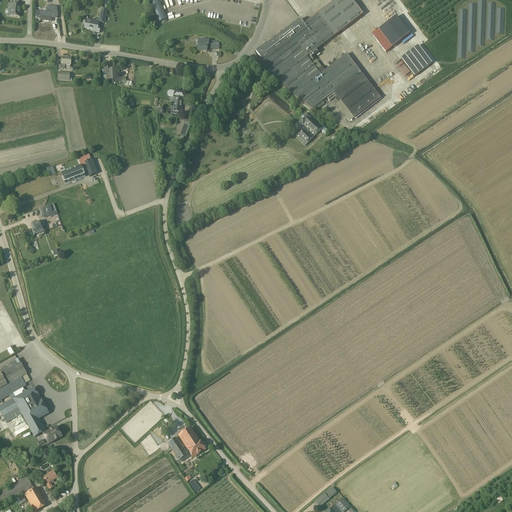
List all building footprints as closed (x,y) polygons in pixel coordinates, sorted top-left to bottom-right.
[(14,0),(14,4),(12,4),(11,16),(19,17),(21,5),(18,5),(18,0),(14,0)] [(377,95),(367,81),(347,55),(325,71),(322,68),(317,71),(307,58),(310,55),(312,58),(318,53),(316,51),(325,44),(334,38),(363,15),(351,0),(336,0),(317,15),(304,25),(300,19),(266,46),(265,45),(256,52),(261,59),(254,63),(312,109),(314,108),(316,110),(324,104),(322,102),(332,94),(332,95),(327,99),(329,102),(334,98),(338,103),(341,102),(337,105),(340,109),(344,106),(354,119),(380,99),(378,96),(380,95),(382,99),(394,90),(391,86),(392,86),(395,90),(404,82),(397,73),(387,80),(391,85),(387,80),(375,89),(379,94),(377,95)] [(57,15),(56,8),(47,6),(46,13),(36,12),(36,17),(40,18),(40,20),(51,22),(52,19),(57,19),(57,15)] [(235,16),(236,10),(224,7),(222,13),(235,16)] [(238,8),(235,23),(249,25),(251,10),(247,9),(247,8),(243,7),(242,9),(238,8)] [(83,24),(85,25),(84,29),(93,31),(93,32),(99,34),(100,27),(99,27),(100,23),(104,24),(107,10),(101,9),(99,22),(84,19),(83,24)] [(392,48),(410,35),(396,17),(378,30),(392,48)] [(333,39),(337,44),(346,36),(342,32),(333,39)] [(207,52),(207,49),(219,50),(219,42),(209,41),(198,41),(198,52),(207,52)] [(432,64),(418,46),(401,59),(414,77),(432,64)] [(400,59),(395,63),(406,76),(411,73),(400,59)] [(103,74),(107,73),(108,73),(109,75),(106,76),(107,81),(111,81),(111,84),(117,83),(116,83),(122,82),(122,77),(116,77),(116,68),(110,68),(110,70),(108,70),(108,65),(104,66),(104,69),(103,69),(103,74)] [(58,81),(60,81),(69,82),(70,73),(57,72),(58,81)] [(181,113),(183,99),(184,99),(185,93),(174,92),(173,98),(171,97),(171,101),(174,102),(173,107),(172,107),(171,114),(180,115),(180,113),(181,113)] [(324,127),(322,129),(307,114),(299,122),(303,126),(305,128),(296,137),(305,146),(320,131),(325,136),(329,132),(324,127)] [(343,128),(340,131),(329,141),(331,143),(346,131),(343,128)] [(61,172),(61,173),(61,174),(65,184),(85,177),(84,175),(88,173),(89,177),(96,174),(91,161),(89,155),(78,159),(81,166),(65,172),(65,171),(61,172)] [(46,170),(48,174),(50,173),(51,176),(56,175),(53,167),(46,170)] [(39,209),(42,217),(47,215),(48,218),(54,216),(51,205),(39,209)] [(32,231),(34,236),(44,232),(43,227),(45,226),(43,221),(31,225),(33,231),(32,231)] [(0,402),(1,402),(1,401),(26,387),(21,378),(27,375),(20,364),(13,368),(11,365),(0,371),(0,402)] [(11,400),(0,406),(0,412),(2,417),(3,417),(5,421),(21,413),(22,415),(35,438),(45,432),(38,420),(49,414),(41,400),(39,397),(34,388),(26,392),(24,390),(22,393),(23,394),(16,398),(14,394),(9,396),(11,400)] [(56,428),(43,435),(43,436),(48,445),(62,438),(56,428)] [(179,437),(185,446),(186,448),(193,444),(193,445),(199,442),(191,429),(179,437)] [(171,449),(180,444),(176,438),(167,444),(171,449)] [(185,446),(193,458),(205,451),(199,442),(193,445),(193,444),(186,448),(185,446)] [(180,444),(171,449),(179,461),(182,465),(189,460),(187,456),(187,455),(180,444)] [(53,488),(50,483),(57,479),(56,476),(57,475),(55,470),(47,475),(48,477),(45,479),(43,480),(49,491),(53,488)] [(29,490),(30,491),(24,495),(34,511),(36,511),(47,506),(41,496),(42,495),(37,488),(34,489),(27,477),(0,492),(0,503),(2,506),(29,490)] [(332,488),(325,494),(315,503),(319,509),(337,494),(332,488)] [(344,511),(350,507),(343,499),(335,506),(340,511),(344,511)]
